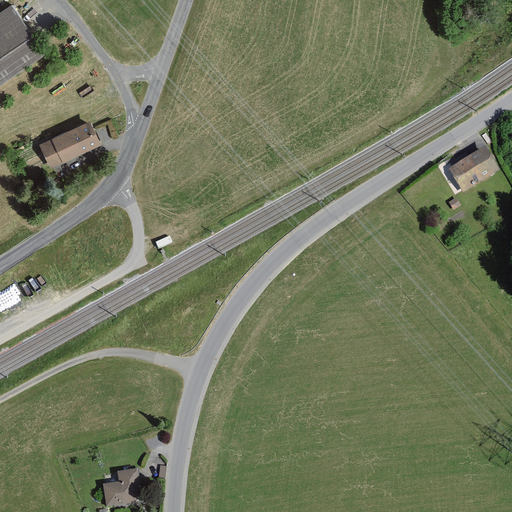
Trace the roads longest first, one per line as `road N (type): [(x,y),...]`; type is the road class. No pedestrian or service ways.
road 1 (tertiary): [(173,511),(198,371),(261,272),(320,220),(511,97)]
road 2 (residential): [(112,183),(138,223),(138,255),(0,340)]
road 3 (track): [(198,371),(108,352),(72,362),(0,402)]
road 4 (unclassified): [(112,183),(0,265)]
